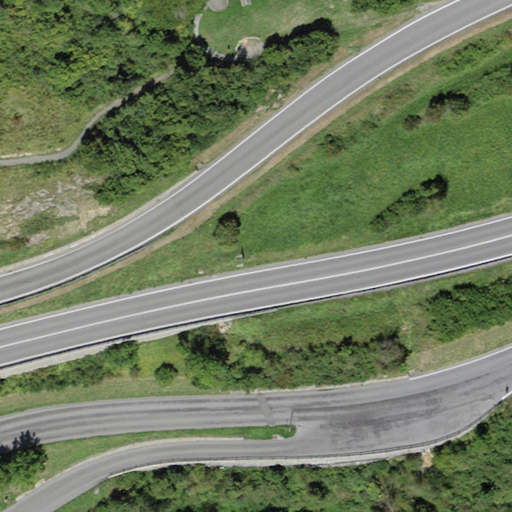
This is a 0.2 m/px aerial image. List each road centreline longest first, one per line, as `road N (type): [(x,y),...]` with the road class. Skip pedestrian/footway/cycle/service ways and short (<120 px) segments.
road 1 (tertiary): [(0,288),(118,241),(179,205),(300,111),(413,41),(500,0)]
road 2 (primary): [(511,234),(0,345)]
road 3 (residential): [(345,403),(347,423),(333,443),(138,455),(22,511)]
road 4 (tertiary): [(0,434),(112,416),(345,403)]
road 5 (tertiary): [(345,403),(401,397),(511,362)]
